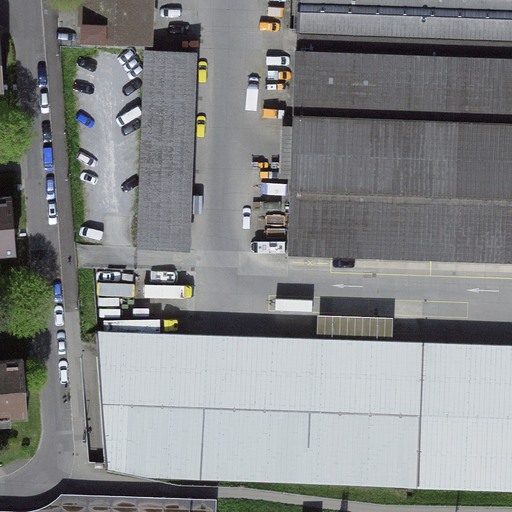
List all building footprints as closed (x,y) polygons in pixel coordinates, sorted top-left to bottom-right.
[(148,0),(83,0),(81,40),(147,43),(148,0)] [(511,0),(295,0),(285,248),(511,254),(511,0)] [(192,51),(145,50),(138,249),(185,250),(192,51)] [(0,254),(15,253),(11,196),(0,197),(0,254)] [(511,487),(511,345),(95,332),(106,469),(132,475),(232,478),(511,487)] [(23,359),(0,360),(0,417),(27,416),(23,359)] [(81,494),(61,493),(56,497),(53,500),(48,503),(44,505),(37,508),(32,510),(26,510),(0,509),(0,511),(215,511),(216,498),(81,494)]
